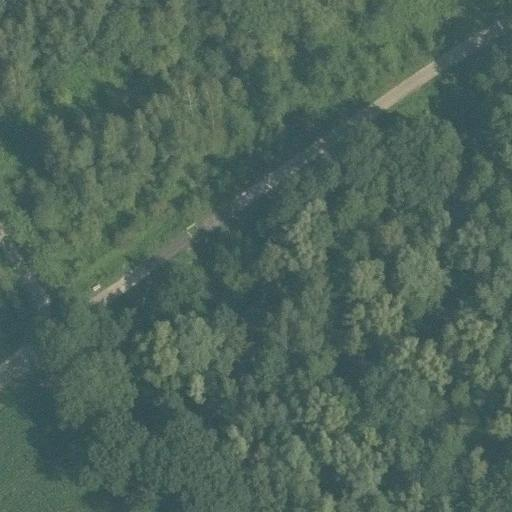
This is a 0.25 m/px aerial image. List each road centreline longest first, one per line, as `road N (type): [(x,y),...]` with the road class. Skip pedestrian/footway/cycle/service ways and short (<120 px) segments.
road 1 (unclassified): [(60,331),(511,21)]
road 2 (unclassified): [(171,511),(60,331)]
